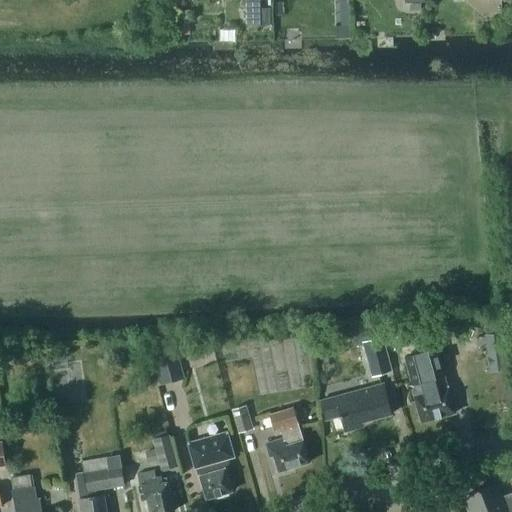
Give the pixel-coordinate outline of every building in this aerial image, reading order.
[(270,25),(270,8),(259,9),(259,0),(245,0),(246,26),(270,25)] [(179,20),(190,19),(190,10),(179,10),(179,20)] [(348,25),(335,26),(335,39),(349,39),(348,25)] [(408,326),(386,329),(388,344),(410,340),(408,326)] [(442,328),(444,339),(455,337),(453,326),(442,328)] [(490,372),(505,370),(500,332),(484,334),(490,372)] [(382,337),(362,342),(372,377),(391,372),(382,337)] [(187,360),(213,354),(209,338),(183,345),(187,360)] [(184,378),(174,343),(151,349),(161,384),(184,378)] [(4,345),(5,350),(5,352),(17,350),(16,344),(4,345)] [(421,422),(455,412),(445,374),(431,378),(424,352),(405,357),(412,384),(414,383),(415,390),(413,390),(421,422)] [(382,383),(321,400),(326,420),(339,416),(339,417),(342,416),(346,431),(363,426),(362,422),(391,414),(385,391),(384,391),(382,383)] [(254,428),(247,404),(231,409),(238,432),(254,428)] [(310,462),(292,407),(269,414),(274,429),(278,428),(281,438),(265,444),(269,458),(274,456),(279,471),(310,462)] [(224,468),(228,462),(227,458),(233,456),(226,432),(189,443),(196,466),(197,466),(206,498),(231,491),(224,468)] [(168,434),(153,439),(156,448),(159,460),(162,470),(177,465),(168,434)] [(146,451),(149,463),(159,460),(156,448),(146,451)] [(106,511),(104,494),(96,496),(95,489),(124,484),(119,454),(107,457),(81,461),(83,471),(76,472),(78,487),(82,511),(106,511)] [(155,478),(153,470),(137,474),(143,500),(148,499),(151,511),(155,511),(156,511),(168,511),(174,511),(166,478),(162,478),(162,476),(155,478)] [(42,511),(40,497),(37,498),(35,486),(32,486),(30,474),(10,477),(12,490),(15,511),(42,511)] [(495,485),(465,496),(471,511),(511,511),(511,499),(508,501),(500,497),(495,485)]
